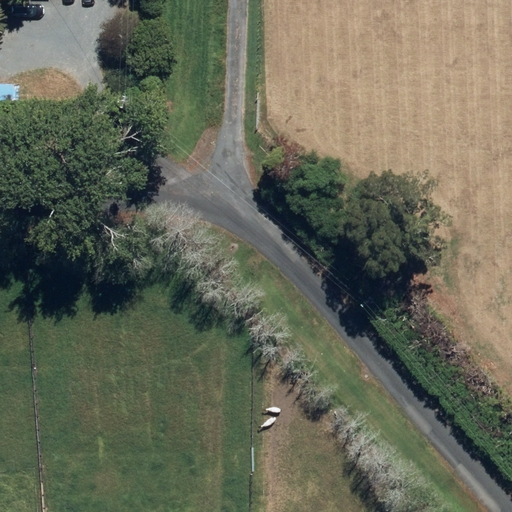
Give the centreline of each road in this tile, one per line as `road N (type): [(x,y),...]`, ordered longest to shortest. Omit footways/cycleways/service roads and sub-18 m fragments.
road 1 (residential): [(0,178),(162,190),(204,207),(296,289),(493,511)]
road 2 (unknown): [(204,207),(214,0)]
